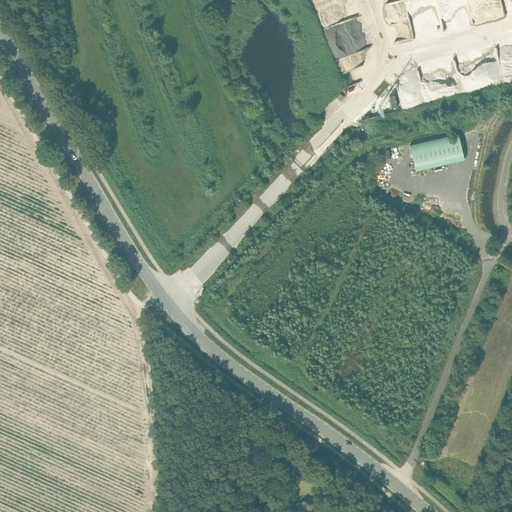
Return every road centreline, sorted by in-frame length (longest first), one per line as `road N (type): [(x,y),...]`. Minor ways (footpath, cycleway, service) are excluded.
road 1 (secondary): [(401,489),(235,368),(166,300),(0,32)]
road 2 (unclassified): [(401,489),(487,268)]
road 3 (track): [(159,291),(141,320),(152,511)]
